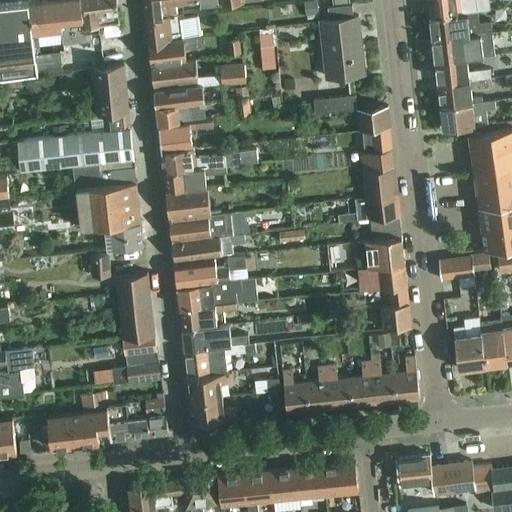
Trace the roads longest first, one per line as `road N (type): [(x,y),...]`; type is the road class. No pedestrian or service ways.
road 1 (residential): [(185,454),(130,0)]
road 2 (residential): [(436,424),(390,0)]
road 3 (tertiary): [(362,432),(185,454)]
